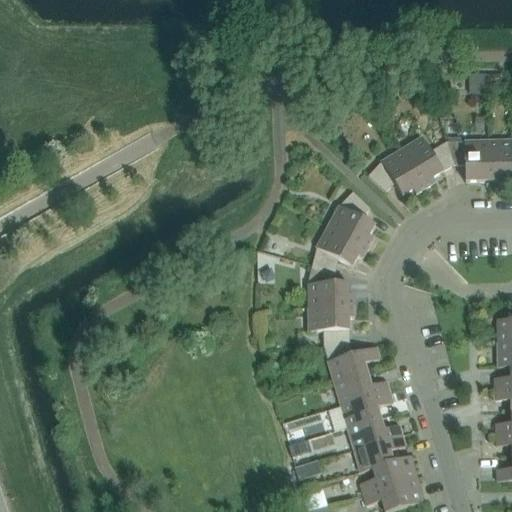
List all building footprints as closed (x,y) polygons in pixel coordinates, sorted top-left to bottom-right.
[(486,77),(468,78),(468,93),(469,99),(487,98),(487,96),(486,86),(486,77)] [(486,86),(499,86),(499,77),(486,77),(486,86)] [(468,78),(455,78),(456,94),(468,93),(468,78)] [(499,86),(486,86),(487,96),(500,96),(500,86),(499,86)] [(432,181),(446,172),(453,168),(446,144),(430,154),(421,140),(401,152),(425,191),(434,186),(432,181)] [(446,144),(453,168),(464,168),(465,184),(488,184),(488,143),(446,144)] [(511,183),(510,143),(488,143),(488,184),(511,183)] [(385,195),(387,192),(394,186),(402,199),(412,193),(415,197),(425,191),(401,152),(381,165),(367,179),(385,195)] [(360,220),(370,211),(352,194),(339,209),(327,229),(368,251),(373,241),(368,239),(374,228),(360,220)] [(338,262),(352,269),(357,258),(362,261),(368,251),(327,229),(316,250),(311,268),(335,274),(338,262)] [(306,287),(307,310),(354,309),(353,298),(348,298),(348,286),(332,286),(335,274),(311,268),(306,287)] [(322,334),(322,349),(349,345),(348,321),(354,320),(354,309),(307,310),(307,334),(322,334)] [(511,322),(496,323),(497,346),(511,345),(511,322)] [(376,350),(370,352),(353,357),(349,345),(322,349),(333,387),(367,377),(364,366),(379,362),(376,350)] [(497,370),(509,370),(509,369),(511,368),(511,345),(497,346),(497,370)] [(494,381),(494,392),(511,391),(511,368),(509,369),(509,370),(510,380),(494,381)] [(333,387),(339,409),(389,395),(386,384),(370,388),(367,377),(333,387)] [(510,403),(510,414),(511,414),(511,391),(494,392),(494,403),(510,403)] [(339,409),(346,431),(380,421),(377,410),(392,405),(389,395),(339,409)] [(495,426),(495,437),(511,437),(511,414),(510,414),(511,426),(495,426)] [(346,431),(352,453),(402,438),(399,428),(383,432),(380,421),(346,431)] [(511,448),(511,460),(511,459),(511,437),(495,437),(495,449),(511,448)] [(359,475),(371,472),(371,471),(393,465),(393,464),(390,454),(405,449),(402,438),(352,453),(359,475)] [(289,448),(289,449),(292,460),(293,460),(300,458),(296,446),(289,448)] [(358,487),(362,497),(417,482),(410,459),(393,464),(393,465),(371,471),(371,472),(374,482),(358,487)] [(511,459),(511,460),(511,472),(496,472),(496,484),(511,483),(511,459)] [(317,464),(295,471),(299,483),(321,476),(317,464)] [(380,504),(382,511),(396,511),(423,504),(417,482),(362,497),(365,508),(380,504)]
